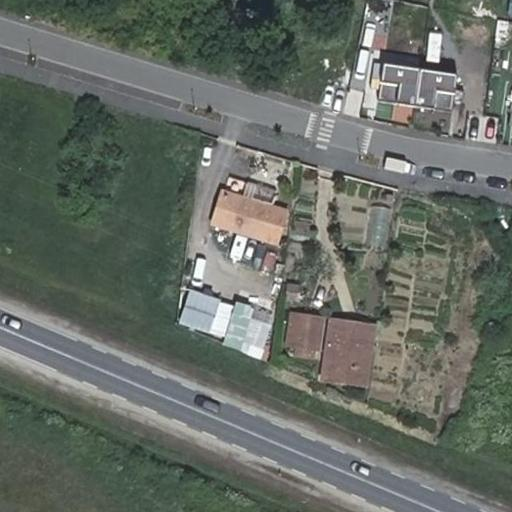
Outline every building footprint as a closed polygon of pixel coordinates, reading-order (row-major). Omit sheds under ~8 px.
[(457,72),(383,62),(381,77),(372,76),(370,86),(379,87),(378,99),(452,110),(453,98),(462,100),(464,90),(455,88),(457,72)] [(349,90),(345,114),(359,116),(363,92),(349,90)] [(408,126),(413,108),(398,104),(393,122),(408,126)] [(212,218),(259,237),(272,206),(224,187),(212,218)] [(369,206),(366,246),(386,247),(389,207),(369,206)] [(176,322),(207,332),(217,298),(186,288),(176,322)] [(207,338),(259,354),(269,322),(217,306),(207,338)] [(317,355),(321,314),(286,311),(282,352),(317,355)] [(331,322),(325,368),(367,375),(373,329),(331,322)]
